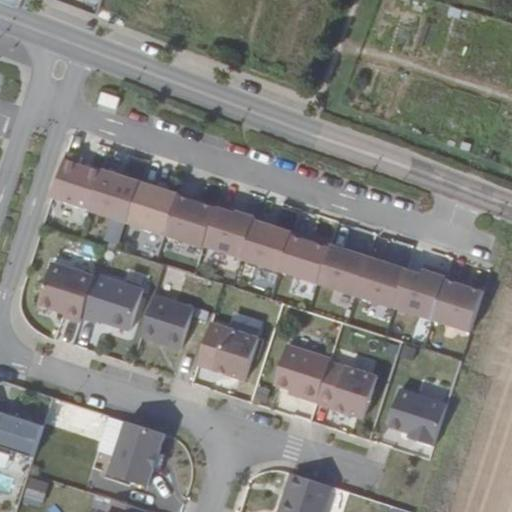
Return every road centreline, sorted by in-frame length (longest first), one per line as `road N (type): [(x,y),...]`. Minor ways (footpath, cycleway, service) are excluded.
road 1 (residential): [(63,110),(449,235),(465,189)]
road 2 (tertiary): [(85,48),(465,189)]
road 3 (residential): [(0,348),(238,424)]
road 4 (residential): [(63,110),(0,286)]
road 5 (residential): [(238,424),(411,480)]
